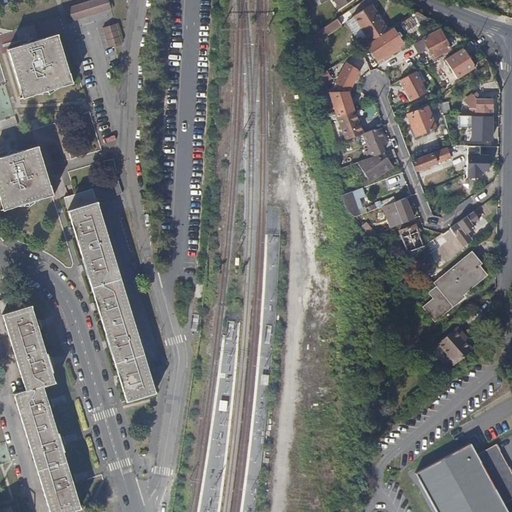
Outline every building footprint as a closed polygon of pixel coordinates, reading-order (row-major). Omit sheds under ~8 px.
[(110,8),(107,0),(93,0),(68,8),(69,9),(72,21),(110,8)] [(351,0),(316,0),(320,6),(328,0),(333,0),(340,8),(351,0)] [(388,31),(371,5),(353,17),(370,43),(388,31)] [(408,33),(420,24),(414,15),(401,23),(408,33)] [(315,44),(342,27),(338,20),(311,38),(315,44)] [(120,42),(115,24),(102,28),(107,46),(120,42)] [(397,47),(402,43),(392,28),(388,31),(370,43),(367,45),(377,60),(382,57),(383,58),(398,49),(397,47)] [(451,50),(441,31),(424,39),(426,43),(429,49),(434,59),(451,50)] [(71,84),(56,36),(7,50),(22,98),(71,84)] [(476,51),(472,45),(464,51),(468,56),(476,51)] [(476,67),(468,56),(464,51),(463,49),(446,60),(458,79),(476,67)] [(376,70),(372,59),(366,62),(370,72),(372,71),(376,70)] [(346,98),(360,71),(346,64),(338,80),(332,78),(337,75),(333,67),(321,75),(312,81),(317,96),(326,94),(323,84),(327,81),(334,87),(332,91),(346,98)] [(426,92),(415,72),(400,81),(411,100),(426,92)] [(500,91),(496,83),(488,84),(490,93),(500,91)] [(353,111),(346,98),(332,91),(330,105),(337,117),(338,117),(353,111)] [(492,116),(492,100),(480,99),(476,100),(473,96),(465,103),(471,108),(471,116),(472,116),(475,116),(476,116),(482,117),(490,117),(492,116)] [(436,129),(428,107),(408,115),(416,136),(436,129)] [(361,135),(355,110),(353,111),(338,117),(345,141),(361,135)] [(472,124),(472,116),(471,116),(460,116),(455,116),(455,124),(472,124)] [(491,140),(492,116),(490,117),(482,117),(482,122),(476,121),(473,121),(473,139),(491,140)] [(336,140),(330,120),(323,123),(328,142),(336,140)] [(388,148),(380,129),(367,134),(372,145),(377,143),(380,151),(388,148)] [(417,139),(437,132),(436,129),(416,136),(417,139)] [(472,132),(464,133),(465,141),(473,141),(472,132)] [(488,170),(489,155),(480,155),(480,146),(467,146),(467,178),(480,178),(480,171),(488,171),(488,170)] [(417,171),(451,157),(449,151),(450,151),(449,147),(413,162),(417,171)] [(42,172),(35,148),(0,158),(0,210),(50,196),(42,172)] [(370,170),(385,159),(389,161),(390,159),(396,157),(393,150),(357,164),(368,181),(370,181),(371,181),(375,178),(370,170)] [(375,178),(393,167),(389,161),(385,159),(370,170),(375,178)] [(403,175),(370,181),(372,191),(405,185),(403,175)] [(93,189),(97,202),(122,194),(121,191),(118,180),(93,189)] [(97,202),(93,189),(64,198),(75,233),(77,239),(87,270),(89,275),(98,306),(100,311),(109,341),(111,347),(121,377),(123,383),(128,399),(156,391),(150,371),(97,202)] [(355,201),(359,199),(365,197),(362,189),(341,197),(344,206),(354,218),(360,215),(358,208),(355,201)] [(382,207),(395,202),(393,197),(367,207),(369,212),(382,207)] [(413,219),(405,198),(395,202),(382,207),(391,230),(395,228),(395,226),(413,219)] [(474,228),(472,226),(479,220),(474,212),(451,228),(464,246),(472,240),(467,232),(474,228)] [(366,223),(363,214),(360,215),(354,218),(360,226),(362,224),(366,223)] [(423,246),(415,225),(398,231),(407,252),(409,253),(409,255),(423,246)] [(487,275),(479,266),(482,264),(472,252),(434,284),(437,287),(429,294),(433,299),(423,308),(435,322),(453,307),(451,304),(460,296),(461,297),(487,275)] [(35,322),(27,295),(0,303),(27,393),(14,397),(50,511),(71,511),(80,509),(73,487),(70,478),(61,449),(59,439),(50,411),(47,402),(43,388),(55,384),(50,369),(47,360),(38,331),(35,322)] [(467,345),(470,342),(456,327),(438,343),(446,352),(443,354),(452,366),(471,350),(467,345)] [(511,499),(511,472),(496,445),(477,455),(471,443),(415,474),(429,498),(436,511),(508,511),(505,504),(511,499)]
